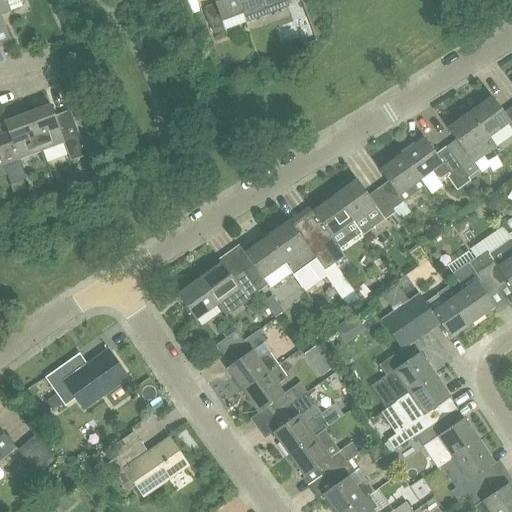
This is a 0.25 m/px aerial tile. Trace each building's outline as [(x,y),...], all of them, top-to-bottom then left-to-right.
[(0,0),(0,42),(11,39),(2,15),(12,12),(10,7),(23,2),(22,0),(0,0)] [(238,0),(214,0),(216,4),(205,8),(214,33),(226,29),(222,21),(243,13),(238,0)] [(238,0),(243,13),(265,5),(268,14),(289,6),(286,0),(238,0)] [(492,96),(470,112),(488,137),(488,136),(509,121),(511,124),(511,105),(503,112),(492,96)] [(50,104),(28,113),(42,150),(64,141),(71,160),(87,154),(70,111),(55,116),(50,104)] [(456,139),(446,147),(469,177),(479,170),(474,163),(497,147),(488,136),(488,137),(470,112),(448,128),(456,139)] [(6,143),(0,144),(0,155),(7,174),(14,192),(26,187),(23,179),(27,177),(24,168),(25,168),(21,158),(42,150),(28,113),(4,122),(8,133),(3,135),(6,143)] [(437,177),(441,178),(449,172),(450,174),(447,176),(457,190),(471,180),(469,177),(446,147),(437,153),(426,138),(404,154),(421,178),(433,170),(437,177)] [(389,180),(379,187),(394,208),(404,201),(426,185),(421,178),(404,154),(381,170),(389,180)] [(336,195),(353,219),(375,204),(386,219),(396,211),(394,208),(379,187),(369,194),(358,179),(336,195)] [(335,262),(345,255),(336,243),(337,242),(332,234),(353,219),(336,195),(314,210),(322,222),(312,229),(326,249),(335,262)] [(268,236),(303,286),(335,262),(326,249),(312,229),(301,236),(290,221),(268,236)] [(511,239),(509,235),(487,250),(485,247),(475,254),(484,266),(498,288),(508,281),(511,287),(511,239)] [(243,271),(258,291),(269,283),(271,287),(281,279),(282,280),(293,272),(303,286),(268,236),(245,252),(239,244),(229,252),(243,271)] [(463,289),(455,295),(473,322),(495,307),(487,295),(498,288),(484,266),(475,254),(474,254),(476,257),(452,273),(463,289)] [(241,303),(258,291),(243,271),(233,278),(222,262),(200,278),(218,303),(226,315),(231,311),(232,313),(242,305),(241,303)] [(180,305),(183,302),(195,320),(218,303),(200,278),(177,294),(179,296),(176,299),(180,305)] [(411,302),(431,330),(440,323),(450,338),(473,322),(448,285),(437,293),(444,303),(433,310),(422,295),(411,302)] [(411,302),(410,300),(381,320),(402,350),(431,330),(411,302)] [(275,318),(283,312),(278,305),(269,311),(275,318)] [(368,323),(349,338),(355,346),(374,332),(368,323)] [(245,340),(237,330),(216,344),(224,355),(232,349),(245,340)] [(228,368),(243,390),(278,365),(269,352),(260,359),(253,350),(266,340),(259,330),(245,340),(232,349),(239,360),(228,368)] [(324,356),(316,345),(304,354),(312,366),(324,356)] [(46,377),(57,393),(46,400),(53,411),(65,403),(66,405),(78,397),(85,407),(127,377),(107,350),(88,364),(80,352),(46,377)] [(383,377),(398,399),(409,392),(435,374),(421,352),(409,361),(402,350),(381,364),(388,374),(383,377)] [(278,384),(287,377),(278,365),(243,390),(259,412),(270,404),(278,414),(308,392),(301,381),(284,393),(278,384)] [(401,430),(396,433),(403,444),(408,440),(457,407),(450,398),(451,397),(435,374),(409,392),(398,399),(397,400),(412,422),(401,430)] [(324,429),(316,417),(323,412),(308,392),(278,414),(285,424),(274,432),(289,454),(314,436),(325,428),(324,429)] [(423,447),(431,441),(446,462),(452,459),(480,440),(464,417),(453,425),(446,414),(416,436),(423,447)] [(0,459),(16,446),(0,427),(0,459)] [(302,478),(309,488),(327,475),(348,460),(348,461),(360,452),(359,452),(352,441),(340,450),(325,428),(314,436),(289,454),(305,476),(302,478)] [(18,450),(36,471),(56,455),(37,433),(18,450)] [(139,484),(145,494),(188,465),(170,438),(150,451),(142,440),(107,463),(126,492),(139,484)] [(469,495),(491,481),(484,471),(495,463),(480,440),(452,459),(467,481),(462,484),(469,495)] [(353,459),(349,462),(348,461),(348,460),(327,475),(309,488),(317,499),(324,494),(336,511),(343,511),(365,497),(365,498),(369,496),(375,491),(365,478),(359,469),(360,469),(353,459)] [(511,481),(511,477),(507,470),(491,481),(469,495),(476,505),(474,506),(478,511),(511,511),(511,487),(509,483),(511,481)] [(411,511),(414,511),(406,500),(394,509),(395,509),(390,511),(374,511),(373,509),(376,507),(369,496),(365,498),(365,497),(343,511),(411,511)]
